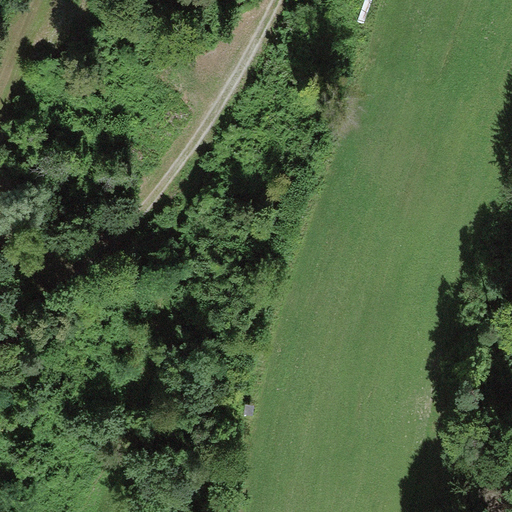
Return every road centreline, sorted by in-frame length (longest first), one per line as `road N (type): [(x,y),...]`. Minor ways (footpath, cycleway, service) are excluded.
road 1 (track): [(0,356),(164,184),(240,74),(278,0)]
road 2 (track): [(195,141),(190,202),(154,354),(107,501)]
